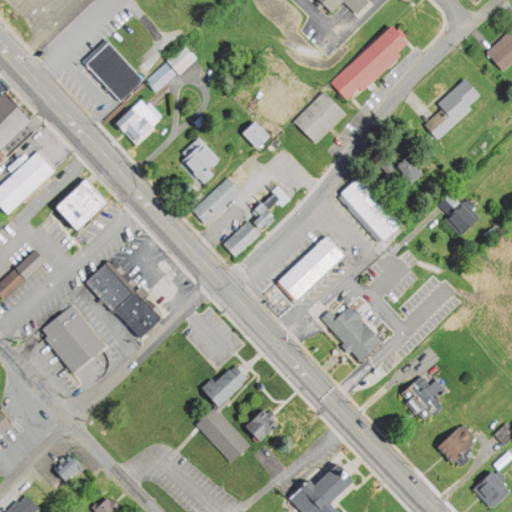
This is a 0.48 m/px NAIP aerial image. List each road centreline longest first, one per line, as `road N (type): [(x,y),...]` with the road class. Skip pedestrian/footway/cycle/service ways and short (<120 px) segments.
road 1 (primary): [(363,436),(0,45)]
road 2 (residential): [(222,288),(318,195),(395,93),(498,0)]
road 3 (residential): [(0,345),(156,511)]
road 4 (residential): [(72,422),(215,279)]
